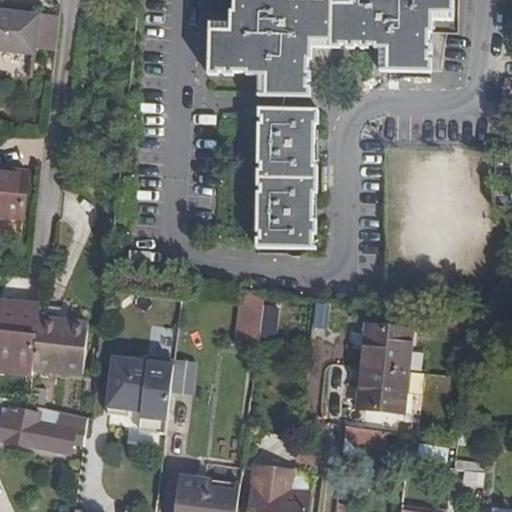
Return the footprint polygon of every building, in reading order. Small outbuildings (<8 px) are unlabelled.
[(232,27),(221,26),(213,26),(211,76),(221,77),(221,73),(228,73),(228,77),(236,77),(237,73),(250,74),(250,78),(262,79),(262,96),(310,98),(311,88),(307,87),(306,80),(311,80),(312,73),(307,72),(308,59),(312,59),(313,48),(317,48),(354,50),(354,45),(363,45),(362,50),(369,50),(369,46),(377,46),(377,50),(383,51),(382,69),(433,73),(433,61),(429,61),(429,54),(434,55),(434,46),(430,46),(431,32),(435,32),(435,22),(456,23),(456,0),(309,0),(310,0),(305,0),(304,0),(236,0),(236,14),(232,13),(232,27)] [(0,49),(36,53),(40,16),(0,11),(0,49)] [(256,248),(295,249),(316,250),(316,247),(312,247),(313,236),(316,236),(316,221),(312,221),(314,194),(317,194),(318,168),(314,168),(316,126),(319,126),(320,112),(310,112),(262,110),(261,119),(264,119),(263,126),(261,126),(259,165),(262,165),(262,172),(259,172),(259,188),(262,188),(261,194),(258,194),(257,234),(259,234),(260,241),(257,240),(256,248)] [(0,172),(0,218),(26,221),(31,175),(0,172)] [(266,296),(244,294),(237,347),(260,350),(266,296)] [(40,321),(42,311),(0,304),(0,373),(34,377),(34,376),(35,371),(40,321)] [(90,326),(40,321),(35,371),(52,372),(84,375),(90,326)] [(366,347),(364,367),(401,372),(406,331),(374,327),(371,347),(366,347)] [(406,331),(401,372),(408,373),(413,332),(406,331)] [(169,437),(176,362),(151,359),(151,364),(117,359),(110,416),(131,418),(132,408),(145,409),(142,434),(169,437)] [(401,372),(364,367),(361,389),(366,389),(364,409),(396,413),(401,372)] [(401,372),(396,413),(403,413),(408,373),(401,372)] [(426,376),(408,373),(406,394),(423,396),(426,376)] [(72,457),(74,447),(81,418),(41,410),(40,416),(13,411),(11,421),(3,419),(1,426),(0,425),(0,443),(36,451),(36,450),(72,457)] [(86,448),(90,419),(81,418),(74,447),(86,448)] [(340,449),(382,450),(383,429),(341,427),(340,449)] [(446,462),(447,447),(415,443),(413,458),(446,462)] [(238,474),(244,475),(247,450),(241,449),(238,474)] [(298,463),(326,466),(327,453),(300,449),(298,463)] [(240,508),(239,511),(308,511),(314,478),(257,471),(252,509),(240,508)] [(219,511),(221,501),(182,496),(179,511),(219,511)]
